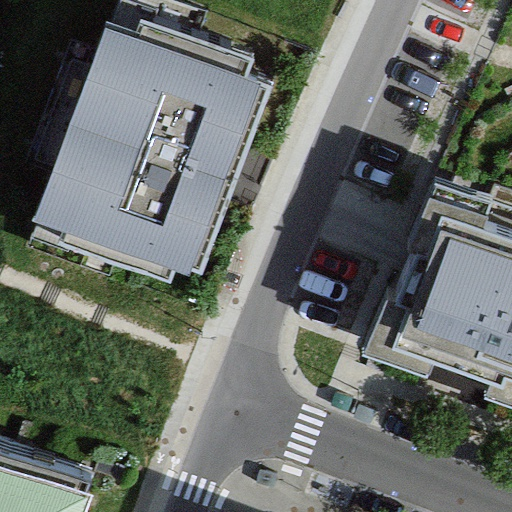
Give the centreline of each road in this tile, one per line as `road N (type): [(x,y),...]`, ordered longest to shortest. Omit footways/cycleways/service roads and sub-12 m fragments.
road 1 (residential): [(397,0),(229,400)]
road 2 (residential): [(511,507),(229,400)]
